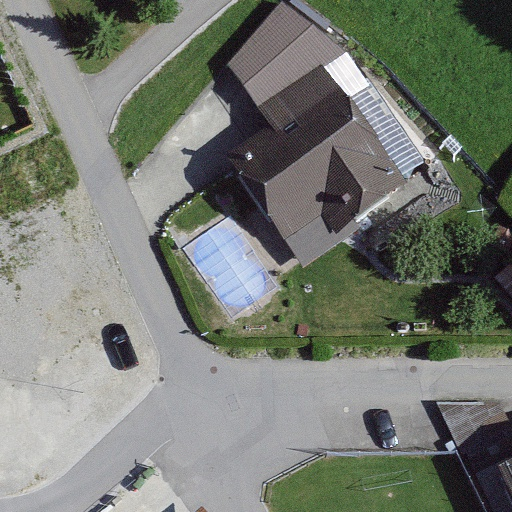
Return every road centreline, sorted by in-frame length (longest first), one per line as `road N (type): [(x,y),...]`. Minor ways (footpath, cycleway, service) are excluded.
road 1 (residential): [(29,0),(219,407)]
road 2 (residential): [(511,376),(312,376),(219,407)]
